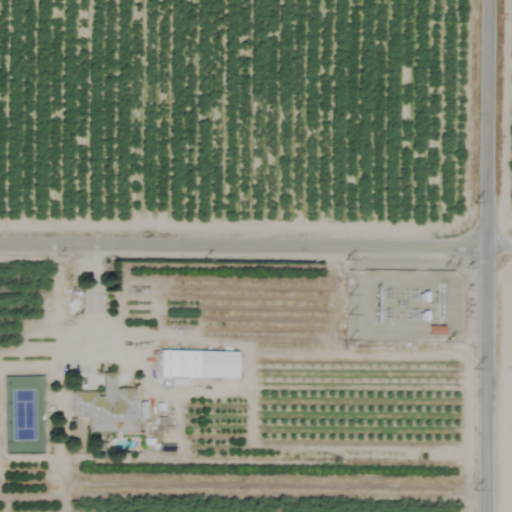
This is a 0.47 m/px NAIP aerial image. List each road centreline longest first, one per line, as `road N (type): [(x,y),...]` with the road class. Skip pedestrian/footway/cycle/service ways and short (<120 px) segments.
road 1 (residential): [(485,511),(487,0)]
road 2 (residential): [(0,239),(511,241)]
